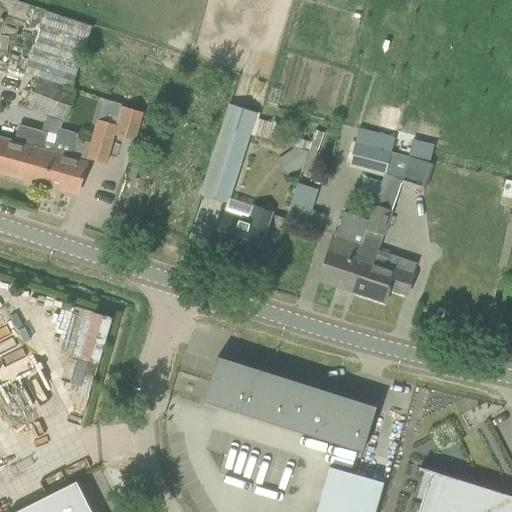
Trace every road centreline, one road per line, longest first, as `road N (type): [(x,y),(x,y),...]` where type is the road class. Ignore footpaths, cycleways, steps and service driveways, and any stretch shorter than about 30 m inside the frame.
road 1 (unknown): [(152,375),(293,450),(304,467),(304,495),(269,507),(211,476),(167,432)]
road 2 (tertiary): [(511,375),(340,336),(179,283)]
road 3 (unclassified): [(169,511),(140,424),(179,283)]
road 4 (tertiary): [(179,283),(0,224)]
